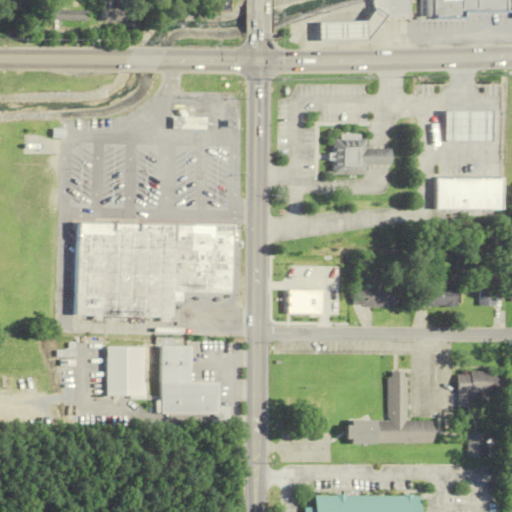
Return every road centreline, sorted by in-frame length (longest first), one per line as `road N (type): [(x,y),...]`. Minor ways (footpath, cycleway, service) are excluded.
road 1 (secondary): [(260,61),(254,511)]
road 2 (residential): [(511,335),(256,335)]
road 3 (secondary): [(511,57),(260,61)]
road 4 (secondary): [(126,59),(0,58)]
